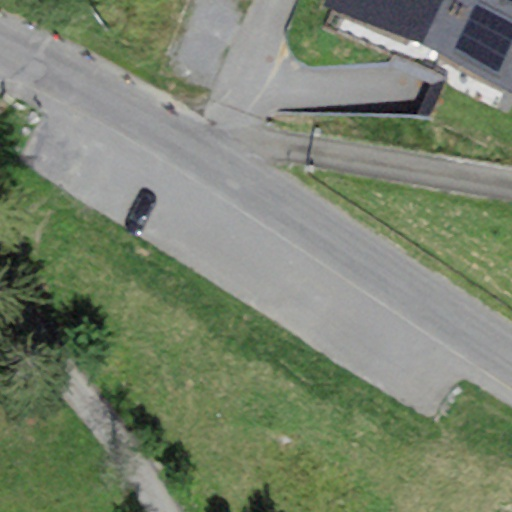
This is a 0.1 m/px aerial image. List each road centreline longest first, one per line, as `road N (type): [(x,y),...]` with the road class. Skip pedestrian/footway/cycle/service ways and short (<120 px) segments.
road 1 (unclassified): [(208,155),(511,353)]
road 2 (residential): [(208,155),(274,143),(511,184)]
road 3 (residential): [(164,488),(97,369),(0,291)]
road 4 (unclassified): [(0,43),(208,155)]
road 5 (residential): [(274,0),(208,155)]
